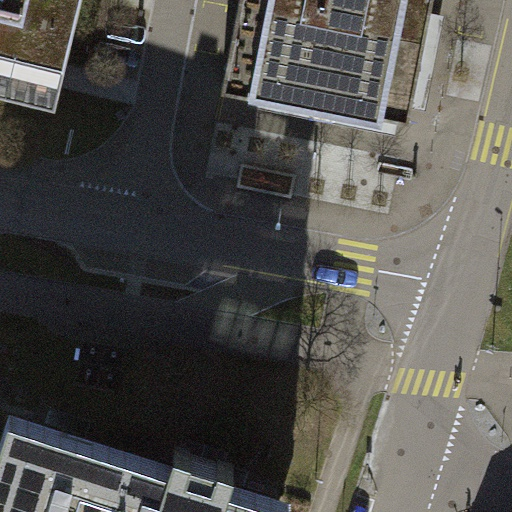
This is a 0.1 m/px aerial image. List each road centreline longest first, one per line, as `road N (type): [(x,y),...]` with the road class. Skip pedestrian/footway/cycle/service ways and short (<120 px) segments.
road 1 (residential): [(134,226),(456,287)]
road 2 (residential): [(134,226),(177,0)]
road 3 (residential): [(456,287),(511,109)]
road 4 (residential): [(406,461),(456,287)]
road 5 (residential): [(0,201),(134,226)]
